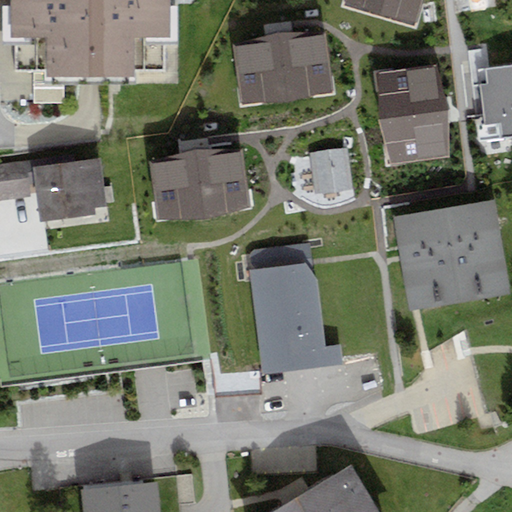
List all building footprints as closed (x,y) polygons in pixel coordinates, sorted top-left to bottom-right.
[(161,0),(2,0),(3,37),(36,36),(36,75),(126,74),(126,37),(162,37),(161,0)] [(511,69),(472,73),(479,140),(511,136),(511,69)] [(97,163),(33,169),(38,217),(102,211),(97,163)] [(23,168),(0,170),(0,201),(27,199),(23,168)] [(160,198),(155,171),(136,175),(141,202),(160,198)] [(490,205),(391,221),(405,307),(504,292),(490,205)] [(313,264),(312,247),(251,251),(252,268),(313,264)] [(302,264),(244,271),(256,377),(339,368),(337,348),(322,350),(315,284),(302,264)] [(371,511),(345,466),(263,511),(371,511)] [(152,511),(148,481),(80,491),(82,511),(152,511)]
